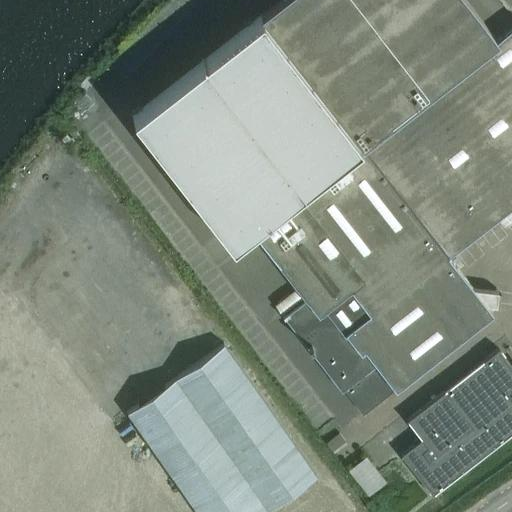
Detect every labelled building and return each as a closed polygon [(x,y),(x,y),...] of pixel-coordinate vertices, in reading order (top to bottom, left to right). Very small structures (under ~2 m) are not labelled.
[(278,0),(228,39),(132,115),(232,243),(252,228),(307,298),(283,316),(340,389),(342,387),(362,412),(492,311),(479,295),(446,253),(511,201),(511,23),(495,37),(465,0),(278,0)] [(69,184),(83,200),(96,189),(81,173),(69,184)] [(223,341),(126,409),(197,511),(258,511),(315,472),(223,341)] [(511,366),(497,347),(407,418),(421,436),(400,453),(432,494),(511,431),(511,394),(510,393),(511,391),(511,366)] [(59,369),(44,387),(60,400),(75,383),(59,369)] [(364,447),(382,473),(400,461),(382,435),(364,447)]
